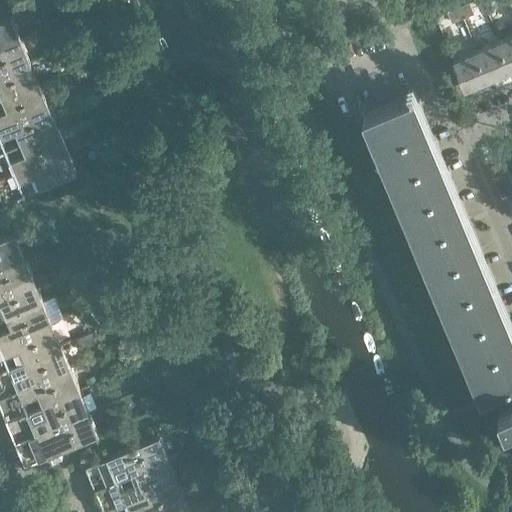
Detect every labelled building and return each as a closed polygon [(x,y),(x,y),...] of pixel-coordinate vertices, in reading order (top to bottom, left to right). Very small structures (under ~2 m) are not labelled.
[(470,0),(459,5),(463,16),(474,12),(470,0)] [(459,5),(447,10),(452,21),(463,16),(459,5)] [(0,19),(0,45),(21,37),(12,14),(0,19)] [(511,34),(499,40),(511,69),(511,68),(511,34)] [(21,37),(0,45),(0,71),(31,59),(21,37)] [(499,40),(477,49),(488,78),(511,69),(499,40)] [(488,78),(477,49),(453,59),(465,88),(488,78)] [(31,59),(0,71),(0,97),(40,81),(31,59)] [(40,81),(0,97),(0,123),(49,103),(40,81)] [(511,319),(416,90),(363,112),(480,392),(495,386),(507,414),(511,411),(511,319)] [(49,103),(0,123),(0,149),(58,125),(49,103)] [(58,125),(0,149),(0,175),(67,147),(58,125)] [(67,147),(0,175),(0,193),(3,201),(7,200),(17,195),(36,188),(37,187),(41,186),(86,167),(86,166),(77,170),(67,147)] [(24,227),(0,237),(0,265),(26,255),(16,233),(25,229),(24,227)] [(26,255),(0,265),(0,291),(35,277),(26,255)] [(35,277),(0,291),(0,317),(44,299),(35,277)] [(44,299),(0,317),(0,343),(53,321),(44,299)] [(0,368),(28,357),(38,353),(62,343),(53,321),(0,343),(0,368)] [(28,357),(0,368),(0,395),(34,381),(71,365),(67,354),(62,343),(38,353),(28,357)] [(0,395),(0,402),(7,419),(81,388),(71,365),(34,381),(0,395)] [(94,373),(85,377),(88,384),(97,380),(94,373)] [(81,388),(7,419),(16,440),(90,410),(81,388)] [(90,410),(16,440),(25,463),(108,429),(107,427),(98,430),(90,410)] [(207,413),(197,417),(207,440),(216,436),(207,413)] [(168,429),(85,464),(95,488),(169,457),(160,435),(169,431),(168,429)] [(169,457),(95,488),(105,510),(179,479),(169,457)] [(105,510),(105,511),(161,511),(188,501),(187,500),(179,479),(105,510)] [(192,511),(188,501),(161,511),(192,511)]
